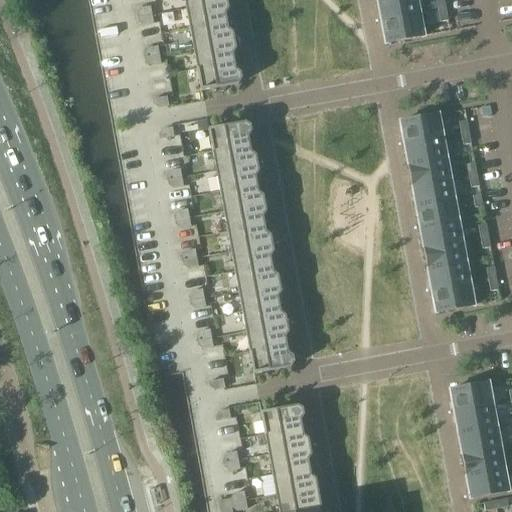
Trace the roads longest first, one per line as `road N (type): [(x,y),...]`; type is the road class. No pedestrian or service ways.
road 1 (secondary): [(124,511),(64,298),(0,129)]
road 2 (residential): [(314,379),(261,101)]
road 3 (residential): [(378,82),(429,356)]
road 4 (secondary): [(0,262),(81,511)]
road 5 (residential): [(429,356),(456,511)]
road 6 (residential): [(378,82),(511,60)]
road 7 (residential): [(337,511),(314,379)]
road 8 (residential): [(143,123),(261,101)]
